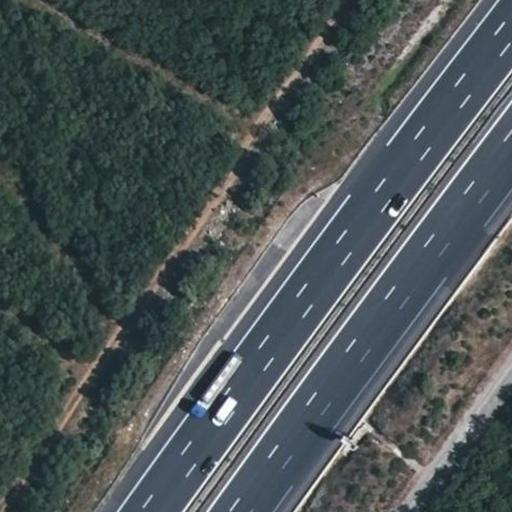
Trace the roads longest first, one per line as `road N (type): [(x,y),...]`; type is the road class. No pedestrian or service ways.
road 1 (track): [(0,504),(234,175),(344,0)]
road 2 (motorway): [(511,28),(149,511)]
road 3 (motorway): [(238,511),(511,147)]
road 4 (track): [(409,511),(511,376)]
